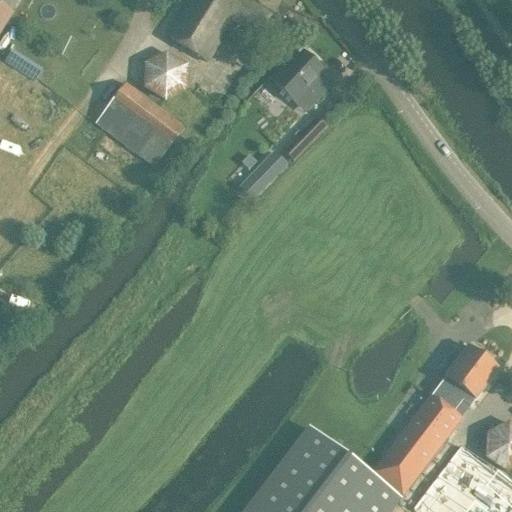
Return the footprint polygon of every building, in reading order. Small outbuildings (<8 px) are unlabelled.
[(247,2),(248,0),(191,0),(168,36),(208,62),(234,22),(257,37),(270,17),(247,2)] [(0,6),(0,32),(12,15),(0,6)] [(324,73),(303,54),(274,84),(295,104),(298,102),(308,111),(330,88),(320,78),(324,73)] [(147,89),(166,101),(187,91),(187,69),(168,57),(149,68),(147,89)] [(126,86),(97,126),(154,169),(184,130),(126,86)] [(294,162),(327,129),(317,120),(285,153),(294,162)] [(410,426),(373,475),(402,496),(469,409),(488,385),(499,371),(468,348),(410,426)] [(485,460),(505,473),(511,469),(511,426),(509,425),(486,435),(485,460)] [(307,427),(242,511),(391,511),(401,499),(307,427)] [(503,511),(511,500),(511,497),(451,452),(404,511),(503,511)]
